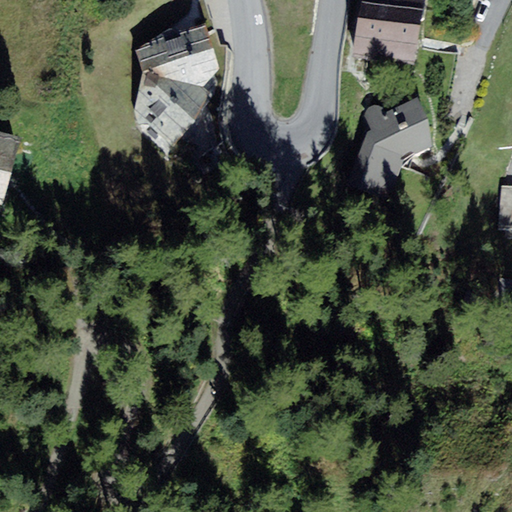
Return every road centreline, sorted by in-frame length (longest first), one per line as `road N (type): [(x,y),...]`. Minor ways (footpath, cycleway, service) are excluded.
road 1 (track): [(32,511),(92,345),(105,335),(130,343),(138,360),(113,466),(116,490),(135,501),(153,487),(219,377),(230,298),(285,201),(292,151)]
road 2 (residential): [(241,0),(249,125),(263,146),(283,152),(317,131),(335,0)]
